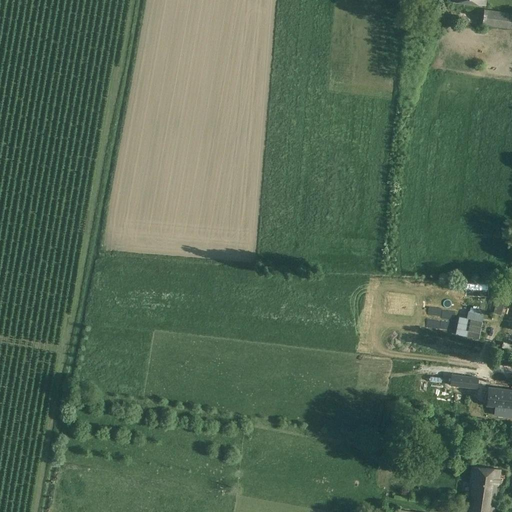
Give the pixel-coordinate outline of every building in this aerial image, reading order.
[(511,14),(484,10),(482,25),(511,29),(511,14)] [(489,296),(489,282),(465,281),(465,295),(489,296)] [(506,298),(498,295),(493,313),(501,315),(506,298)] [(459,317),(455,334),(478,339),(482,321),(470,319),(468,331),(465,330),(468,319),(459,317)] [(450,385),(476,388),(478,378),(451,375),(450,385)] [(489,387),(487,405),(495,406),(494,415),(511,417),(511,411),(511,390),(509,390),(489,387)] [(493,511),(500,469),(472,467),(470,483),(477,484),(475,493),(471,492),(468,511),(476,511),(493,511)]
